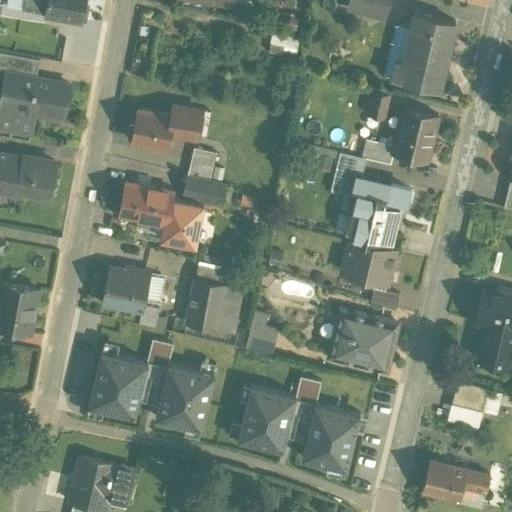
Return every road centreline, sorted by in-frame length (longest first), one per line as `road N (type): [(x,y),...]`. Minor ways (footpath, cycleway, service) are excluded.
road 1 (residential): [(505,0),(383,511)]
road 2 (residential): [(25,511),(121,0)]
